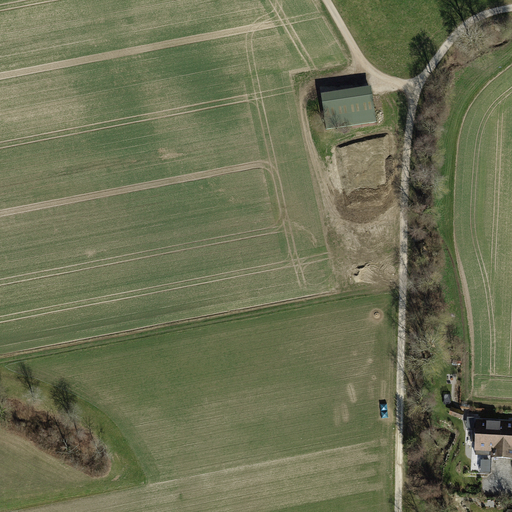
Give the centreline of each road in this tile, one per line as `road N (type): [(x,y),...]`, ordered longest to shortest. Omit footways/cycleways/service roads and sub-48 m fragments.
road 1 (track): [(399,511),(405,212),(418,83)]
road 2 (track): [(327,0),(366,63),(418,83)]
road 3 (residential): [(418,83),(460,30),(511,5)]
